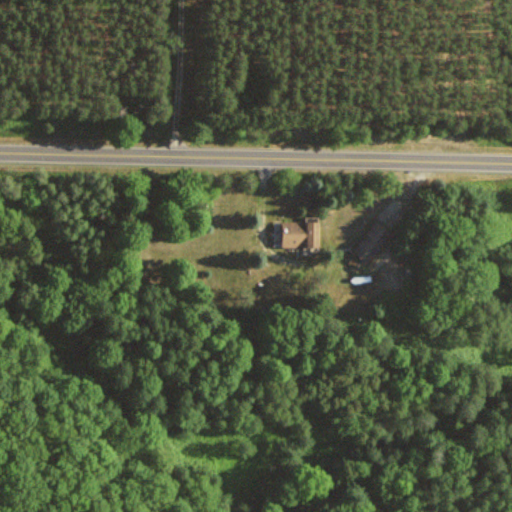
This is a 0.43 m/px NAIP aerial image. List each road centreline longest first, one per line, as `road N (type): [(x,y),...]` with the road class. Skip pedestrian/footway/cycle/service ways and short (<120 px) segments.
road 1 (tertiary): [(511,159),(0,149)]
road 2 (track): [(173,153),(176,0)]
